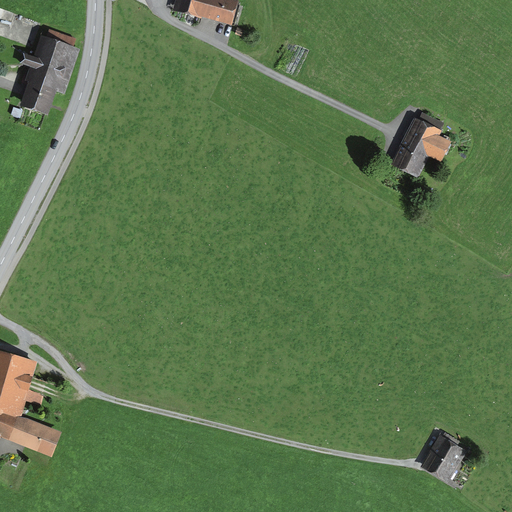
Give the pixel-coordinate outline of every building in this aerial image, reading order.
[(228,0),(178,0),(176,8),(231,22),(236,2),(228,0)] [(36,66),(23,103),(48,111),(55,88),(63,91),(77,48),(44,38),(38,58),(26,54),(23,62),(36,66)] [(395,163),(418,174),(428,152),(442,159),(450,142),(437,137),(440,131),(415,119),(395,163)] [(32,386),(42,357),(0,347),(0,433),(6,435),(55,454),(65,428),(22,413),(29,397),(44,401),(47,390),(32,386)] [(425,467),(447,479),(463,451),(441,439),(425,467)]
